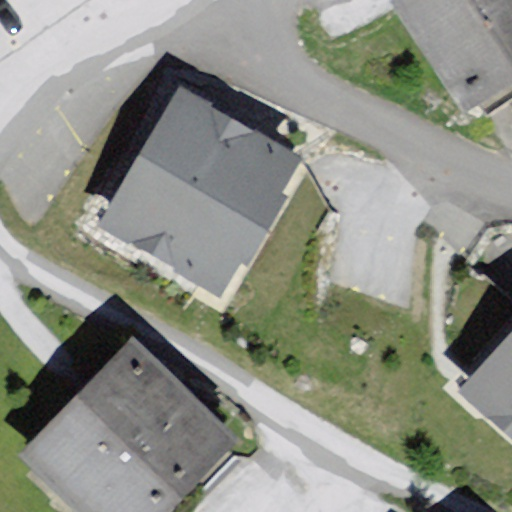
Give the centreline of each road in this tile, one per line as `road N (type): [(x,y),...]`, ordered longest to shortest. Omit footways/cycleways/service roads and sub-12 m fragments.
road 1 (residential): [(511,182),(183,19)]
road 2 (residential): [(183,19),(37,90),(0,151)]
